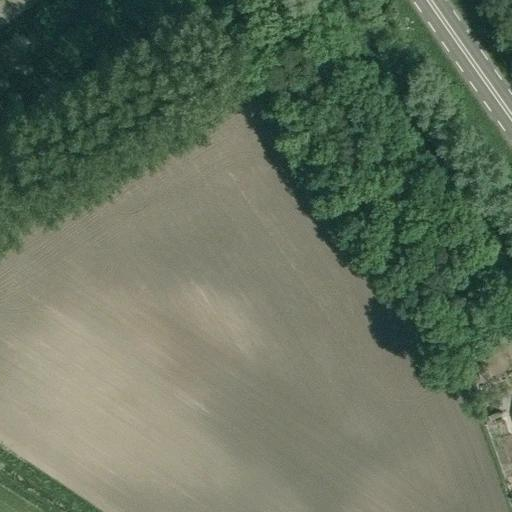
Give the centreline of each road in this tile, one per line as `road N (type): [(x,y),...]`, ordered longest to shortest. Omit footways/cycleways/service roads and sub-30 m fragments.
road 1 (unclassified): [(0,123),(207,21),(264,15),(306,50),(351,107),(511,346)]
road 2 (primary): [(434,0),(511,111)]
